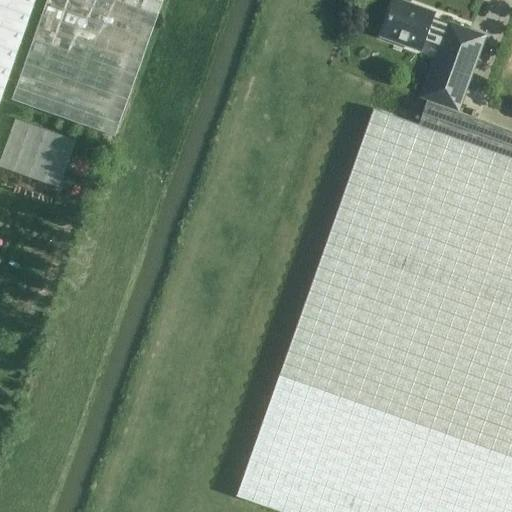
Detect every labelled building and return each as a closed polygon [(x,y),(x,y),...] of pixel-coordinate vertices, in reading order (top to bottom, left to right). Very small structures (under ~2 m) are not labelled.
[(0,0),(0,96),(33,0),(0,0)] [(45,0),(10,100),(115,137),(163,0),(45,0)] [(438,44),(446,24),(431,19),(434,13),(409,4),(407,12),(392,6),(381,37),(420,51),(424,39),(438,44)] [(236,496),(280,511),(511,511),(511,130),(507,129),(459,111),(486,35),(447,21),(446,24),(438,44),(419,98),(426,100),(418,125),(372,108),(278,376),(236,496)] [(58,170),(65,172),(75,135),(13,120),(0,168),(55,182),(58,170)]
